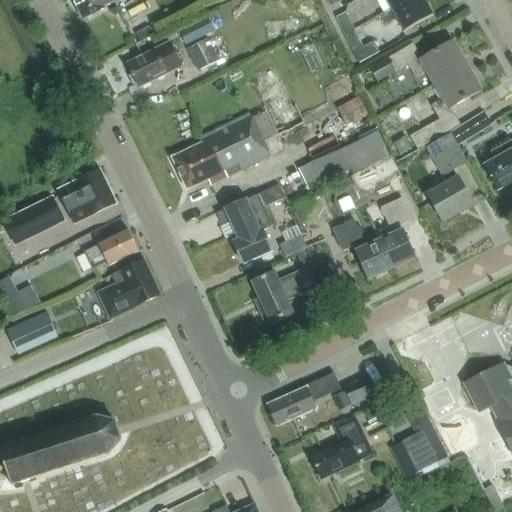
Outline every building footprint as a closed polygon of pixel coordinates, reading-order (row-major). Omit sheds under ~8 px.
[(115,3),(113,0),(74,0),(84,20),(105,9),(105,8),(115,3)] [(378,0),(386,0),(392,10),(410,0),(377,0),(378,0)] [(410,0),(392,10),(393,10),(381,17),(385,26),(397,19),(405,32),(434,16),(425,0),(410,0)] [(337,18),(346,36),(355,31),(347,14),(337,18)] [(296,19),(281,20),(282,32),(297,31),(296,19)] [(200,24),(206,36),(215,32),(209,20),(200,24)] [(150,27),(136,35),(139,42),(153,34),(150,27)] [(363,47),(355,31),(346,36),(359,63),(380,53),(374,42),(363,47)] [(187,51),(198,72),(219,61),(208,40),(187,51)] [(171,43),(127,65),(139,88),(182,67),(171,43)] [(379,82),(396,71),(408,65),(416,79),(428,72),(436,86),(467,68),(453,43),(423,61),(414,44),(389,59),(371,69),(379,82)] [(481,92),(467,68),(436,86),(444,99),(432,106),(440,120),(411,137),(418,150),(461,126),(451,109),(481,92)] [(279,137),(305,124),(280,70),(253,83),(279,137)] [(341,103),(364,93),(356,75),(333,85),(341,103)] [(460,144),(490,125),(484,114),(453,133),(460,144)] [(188,191),(209,181),(212,187),(229,179),(229,178),(272,158),(251,115),(200,140),(202,145),(196,148),(195,146),(186,150),(187,152),(173,159),(188,191)] [(445,176),(449,185),(429,196),(444,223),(474,206),(454,171),(466,164),(451,136),(429,149),(444,176),(445,176)] [(511,142),(511,141),(491,152),(496,161),(486,167),(499,191),(500,191),(500,190),(511,183),(511,142)] [(312,164),(300,171),(310,190),(322,184),(312,164)] [(59,191),(75,225),(117,205),(100,171),(59,191)] [(240,240),(235,243),(245,265),(274,252),(264,231),(274,227),(265,208),(286,199),(280,186),(225,211),(226,212),(227,211),(240,240)] [(16,246),(65,222),(53,198),(4,222),(16,246)] [(381,242),(393,270),(416,260),(401,226),(413,221),(403,199),(382,209),(391,229),(387,228),(379,232),(378,235),(381,242)] [(302,230),(316,224),(306,202),(292,208),(302,230)] [(367,248),(355,221),(334,231),(343,253),(355,247),(370,281),(393,270),(381,242),(367,248)] [(129,231),(99,246),(100,247),(85,253),(93,270),(108,263),(109,267),(139,252),(129,231)] [(280,246),(286,259),(307,249),(302,236),(280,246)] [(0,276),(18,268),(10,254),(0,258),(0,276)] [(111,319),(160,297),(144,262),(113,276),(117,286),(100,294),(111,319)] [(294,314),(288,300),(304,292),(305,295),(318,289),(308,268),(296,274),(296,275),(290,277),(291,280),(281,284),(276,273),(253,283),(263,306),(257,309),(265,327),(294,314)] [(0,283),(0,294),(13,318),(28,310),(9,278),(0,283)] [(58,337),(48,315),(9,333),(18,355),(58,337)] [(504,365),(466,384),(481,413),(492,407),(499,420),(496,422),(511,452),(511,368),(504,366),(504,365)] [(334,375),(307,388),(307,389),(269,406),(278,427),(317,410),(313,402),(341,390),(334,375)] [(354,406),(376,396),(368,378),(345,387),(354,406)] [(448,458),(424,413),(412,419),(420,436),(405,444),(412,458),(420,472),(448,458)] [(116,424),(96,419),(0,450),(5,465),(0,466),(0,473),(7,471),(12,487),(108,456),(122,440),(116,424)] [(357,463),(359,462),(353,449),(366,442),(356,420),(337,429),(344,442),(311,457),(322,480),(338,473),(342,481),(361,472),(357,463)] [(412,458),(399,465),(407,479),(420,472),(412,458)] [(493,486),(483,491),(493,511),(496,511),(504,508),(493,486)] [(392,511),(386,499),(358,511),(392,511)]
